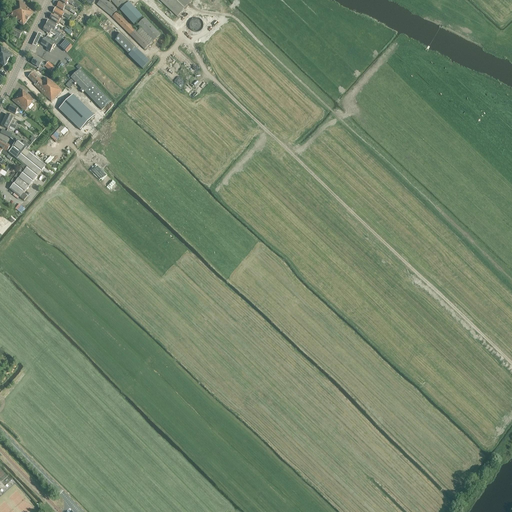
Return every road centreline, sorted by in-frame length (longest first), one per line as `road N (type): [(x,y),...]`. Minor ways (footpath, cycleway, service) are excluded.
road 1 (track): [(156,68),(184,35),(208,75),(511,365)]
road 2 (track): [(353,131),(232,17),(209,14),(184,35)]
